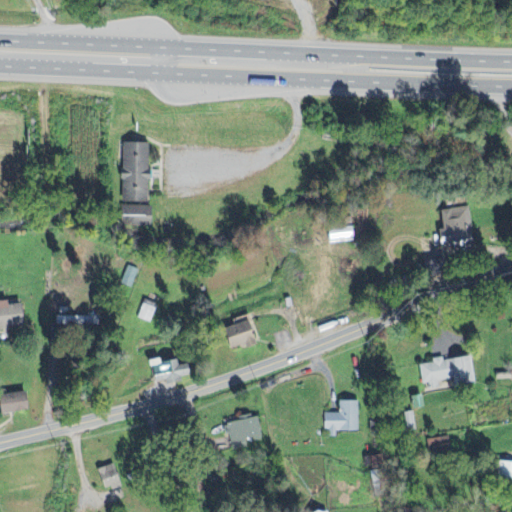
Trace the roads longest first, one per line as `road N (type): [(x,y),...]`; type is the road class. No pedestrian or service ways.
road 1 (tertiary): [(0,442),(193,398),(264,366),(384,330),(511,271)]
road 2 (trunk): [(511,52),(0,31)]
road 3 (trunk): [(0,70),(511,85)]
